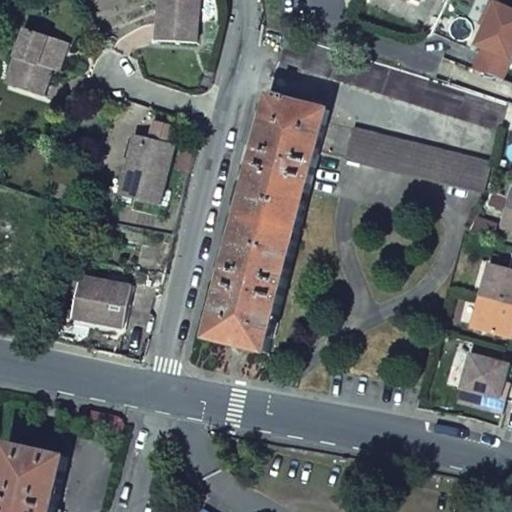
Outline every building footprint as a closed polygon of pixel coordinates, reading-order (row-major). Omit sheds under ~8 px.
[(161,0),(159,38),(199,40),(200,0),(161,0)] [(511,65),(511,9),(494,2),(474,49),(480,51),(472,69),(505,82),(511,65)] [(28,26),(10,82),(46,94),(65,38),(28,26)] [(280,63),(503,133),(510,105),(402,69),(287,35),(280,63)] [(272,99),(213,339),(271,353),(321,153),(328,123),(330,113),(272,99)] [(178,125),(157,120),(153,137),(174,142),(178,125)] [(494,165),(328,123),(321,153),(486,194),(494,165)] [(187,132),(178,166),(192,170),(200,136),(187,132)] [(137,133),(123,192),(164,201),(178,143),(174,142),(153,137),(137,133)] [(511,271),(493,266),(484,299),(511,306),(511,271)] [(85,274),(77,316),(128,326),(135,284),(85,274)] [(511,306),(484,299),(475,332),(511,341),(511,306)] [(511,369),(511,367),(473,358),(461,406),(505,417),(509,402),(504,401),(508,385),(511,369)] [(0,489),(0,511),(62,511),(63,511),(58,510),(69,458),(10,445),(0,489)]
